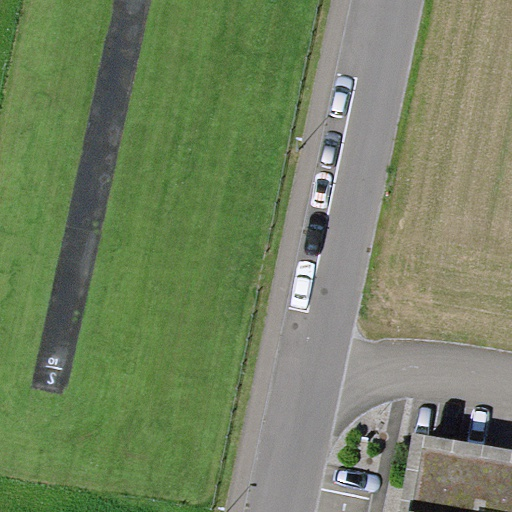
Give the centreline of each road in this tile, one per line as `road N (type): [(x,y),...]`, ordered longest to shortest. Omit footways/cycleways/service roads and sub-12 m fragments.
road 1 (residential): [(385,0),(269,511)]
road 2 (unknown): [(306,350),(511,382)]
